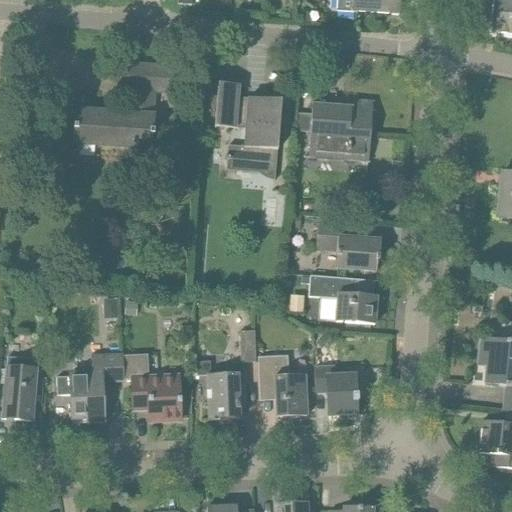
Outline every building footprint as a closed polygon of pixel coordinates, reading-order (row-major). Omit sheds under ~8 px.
[(340,0),(339,12),(354,13),(398,16),(398,0),(340,0)] [(511,35),(511,2),(499,2),(496,34),(511,35)] [(74,126),(72,147),(151,152),(152,136),(154,136),(155,116),(154,116),(156,92),(183,94),(184,70),(128,67),(126,91),(129,92),(127,116),(114,116),(113,116),(79,114),(78,126),(74,126)] [(217,138),(243,139),(244,95),(218,94),(217,138)] [(259,166),(276,167),(282,101),(249,98),(245,148),(228,147),(227,157),(225,157),(225,160),(227,161),(226,172),(258,175),(259,166)] [(342,108),(312,105),(308,159),(368,164),(373,104),(342,101),(342,108)] [(511,175),(502,174),(497,218),(511,219),(511,175)] [(287,224),(300,226),(300,219),(287,218),(287,224)] [(337,254),(336,271),(376,273),(377,262),(379,262),(380,241),(340,239),(341,226),(317,224),(316,253),(337,254)] [(336,301),(335,323),(375,326),(377,298),(353,296),(336,301)] [(241,365),(255,364),(254,333),(239,334),(241,365)] [(511,413),(511,342),(481,340),(478,367),(487,369),(486,385),(507,387),(504,413),(511,413)] [(68,379),(56,379),(57,398),(69,397),(70,422),(86,421),(87,426),(104,425),(102,384),(122,383),(121,356),(91,357),(92,374),(68,375),(68,379)] [(275,394),(276,419),(307,418),(304,377),(288,377),(287,358),(257,359),(259,394),(275,394)] [(43,372),(6,369),(2,421),(32,424),(34,396),(42,397),(43,372)] [(328,417),(357,415),(355,377),(334,378),(334,369),(314,370),(315,394),(327,393),(328,417)] [(149,423),(175,422),(180,422),(178,372),(132,374),(134,412),(148,411),(149,423)] [(244,375),(206,377),(208,422),(240,421),(239,405),(245,404),(244,375)] [(492,469),(497,469),(511,471),(511,425),(482,423),(479,455),(493,456),(492,469)]
